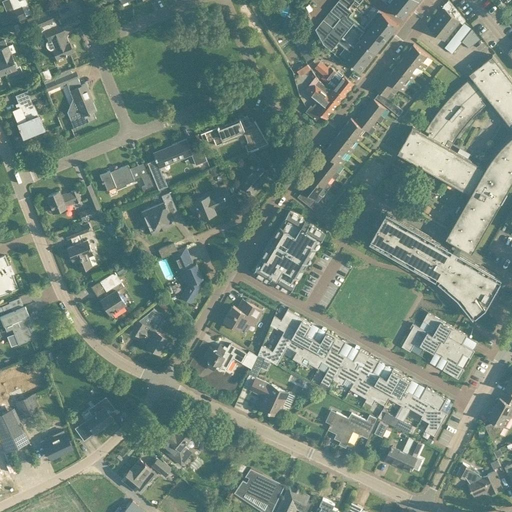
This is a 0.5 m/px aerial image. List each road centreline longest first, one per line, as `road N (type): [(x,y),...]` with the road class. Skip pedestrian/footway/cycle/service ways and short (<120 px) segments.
road 1 (residential): [(169,383),(422,506)]
road 2 (residential): [(475,404),(233,270)]
road 3 (residential): [(169,383),(74,320),(17,182)]
road 4 (unclassified): [(0,507),(103,450),(169,383)]
road 5 (unclassified): [(319,140),(432,0)]
road 6 (residential): [(259,86),(129,135)]
road 7 (residential): [(129,135),(17,182)]
road 8 (residential): [(219,292),(206,239),(216,228),(265,217)]
